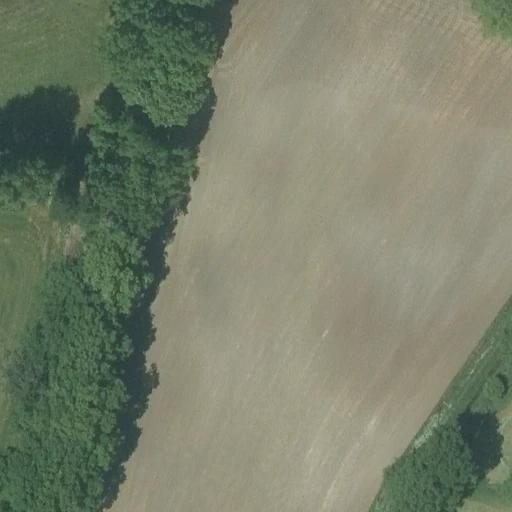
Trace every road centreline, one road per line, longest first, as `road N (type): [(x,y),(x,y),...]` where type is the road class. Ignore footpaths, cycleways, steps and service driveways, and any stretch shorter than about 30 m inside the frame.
road 1 (unclassified): [(42,511),(157,0)]
road 2 (track): [(511,318),(381,511)]
